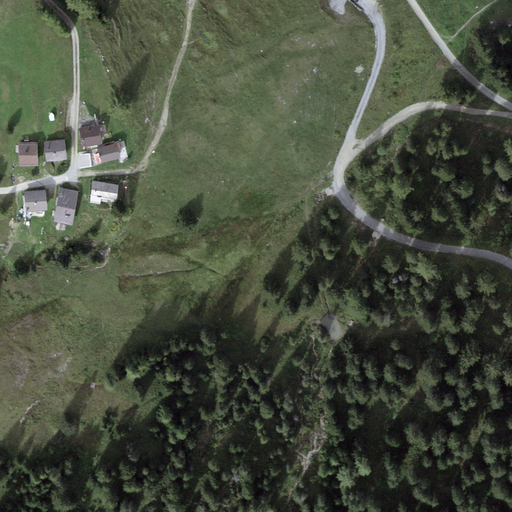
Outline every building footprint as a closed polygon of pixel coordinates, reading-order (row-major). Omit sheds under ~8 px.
[(80,129),(83,147),(101,144),(98,126),(80,129)] [(63,141),(45,143),(47,161),(65,159),(63,141)] [(116,144),(98,149),(102,162),(119,158),(116,144)] [(20,146),(20,163),(37,163),(36,145),(20,146)] [(93,182),(90,202),(115,206),(119,186),(93,182)] [(78,191),(60,188),(54,222),(73,225),(78,191)] [(25,194),(27,211),(46,209),(45,192),(25,194)] [(31,245),(18,234),(5,250),(18,261),(31,245)]
